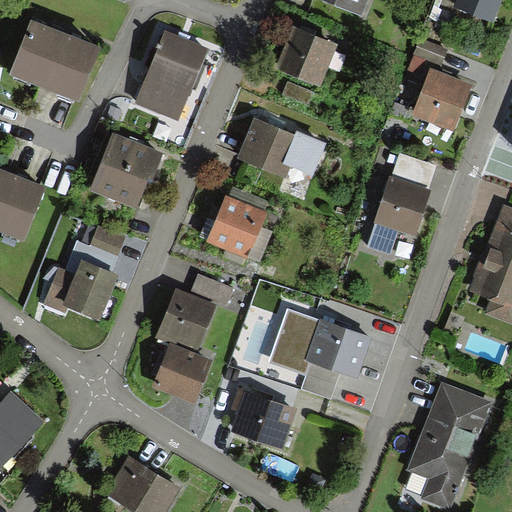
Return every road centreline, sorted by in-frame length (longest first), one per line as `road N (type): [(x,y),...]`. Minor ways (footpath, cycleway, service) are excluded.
road 1 (residential): [(511,56),(344,511)]
road 2 (residential): [(95,391),(265,0)]
road 3 (residential): [(95,391),(297,511)]
road 4 (residential): [(23,511),(95,391)]
road 5 (residential): [(0,315),(95,391)]
